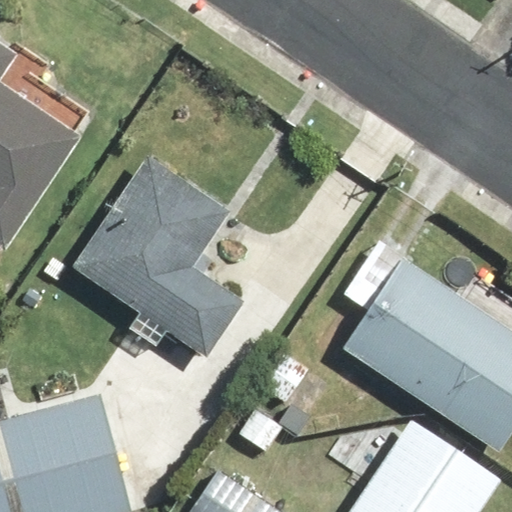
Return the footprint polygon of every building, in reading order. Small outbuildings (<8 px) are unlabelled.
[(0,244),(69,138),(0,94),(0,63),(5,56),(0,53),(0,244)] [(141,154),(60,266),(188,357),(230,300),(182,266),(221,211),(141,154)] [(511,341),(388,259),(329,347),(489,453),(511,419),(511,341)] [(119,511),(88,394),(0,416),(0,511),(119,511)] [(466,511),(486,481),(395,422),(336,511),(466,511)] [(299,511),(235,469),(205,511),(299,511)]
